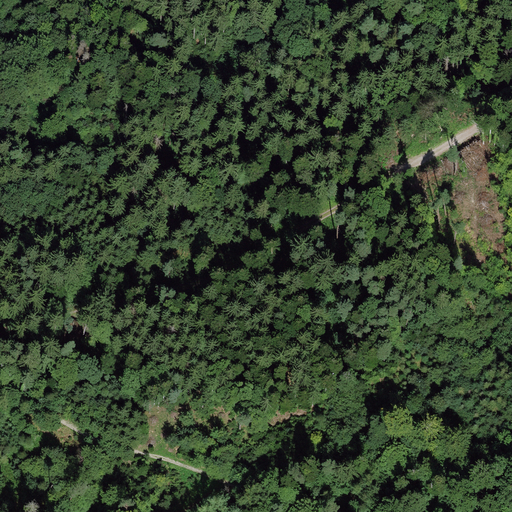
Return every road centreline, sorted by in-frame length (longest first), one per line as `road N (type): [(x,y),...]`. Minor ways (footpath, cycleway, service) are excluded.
road 1 (track): [(0,333),(227,270),(511,105)]
road 2 (track): [(183,511),(225,481),(286,476),(333,460),(511,359)]
road 3 (track): [(225,481),(272,394),(328,326),(373,246),(387,180)]
